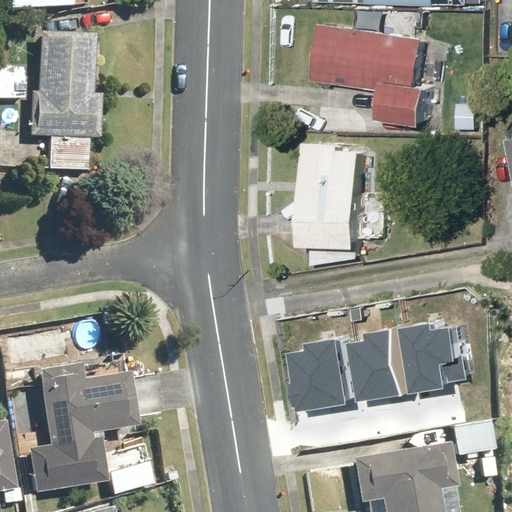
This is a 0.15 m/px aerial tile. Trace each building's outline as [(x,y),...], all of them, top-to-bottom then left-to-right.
[(2,0),(3,11),(64,11),(64,0),(2,0)] [(313,82),(385,93),(381,120),(428,127),(434,89),(420,87),(427,39),(322,23),(313,82)] [(96,96),(83,96),(85,37),(33,35),(31,95),(25,94),(23,138),(94,140),(96,96)] [(20,69),(0,67),(0,98),(19,99),(20,69)] [(308,142),(304,248),(360,250),(365,151),(346,150),(347,143),(308,142)] [(444,316),(417,320),(427,382),(463,376),(463,372),(476,369),(468,317),(444,321),(444,316)] [(385,330),(364,333),(373,386),(420,379),(410,320),(384,324),(385,330)] [(326,341),(305,344),(314,397),(361,390),(351,331),(325,335),(326,341)] [(92,440),(84,441),(84,438),(126,431),(118,376),(75,383),(72,365),(28,372),(40,447),(22,450),(29,495),(99,484),(92,440)] [(0,423),(0,495),(11,493),(0,423)] [(478,427),(447,428),(448,455),(478,455),(478,427)] [(375,502),(376,511),(433,511),(430,493),(450,490),(442,443),(346,459),(353,505),(375,502)]
